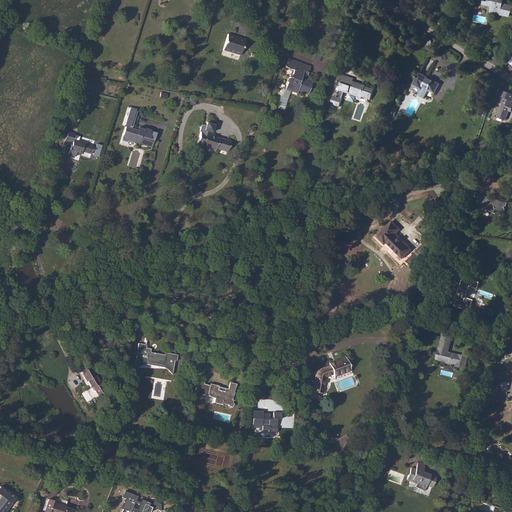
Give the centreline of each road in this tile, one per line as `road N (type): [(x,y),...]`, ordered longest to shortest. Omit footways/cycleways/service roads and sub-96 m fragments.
road 1 (residential): [(0,308),(472,152)]
road 2 (residential): [(511,470),(375,428),(472,152)]
road 3 (residential): [(511,81),(381,0)]
